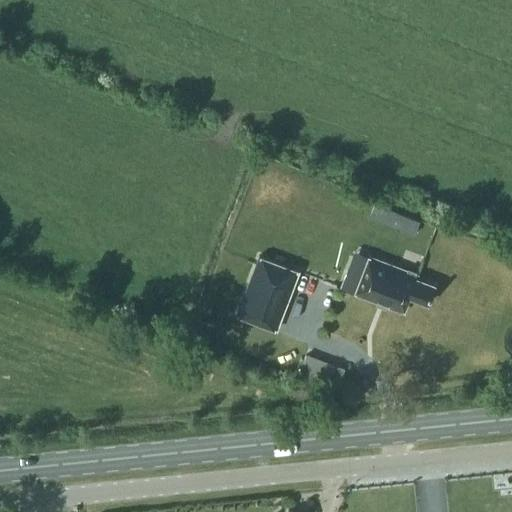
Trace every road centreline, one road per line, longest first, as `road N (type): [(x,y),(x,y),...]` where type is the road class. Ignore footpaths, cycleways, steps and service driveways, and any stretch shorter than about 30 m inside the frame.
road 1 (unclassified): [(0,505),(398,466)]
road 2 (primary): [(0,474),(394,430)]
